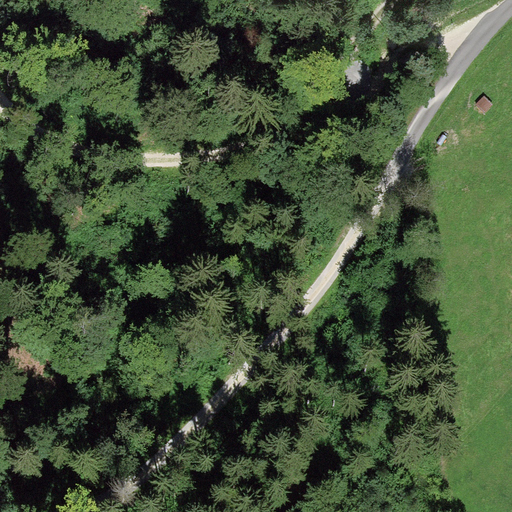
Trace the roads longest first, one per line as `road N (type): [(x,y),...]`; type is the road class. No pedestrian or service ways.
road 1 (residential): [(511,1),(429,108),(385,191),(289,327),(160,462),(105,506),(82,511)]
road 2 (track): [(493,18),(352,105),(174,159),(112,156),(39,130),(0,99)]
